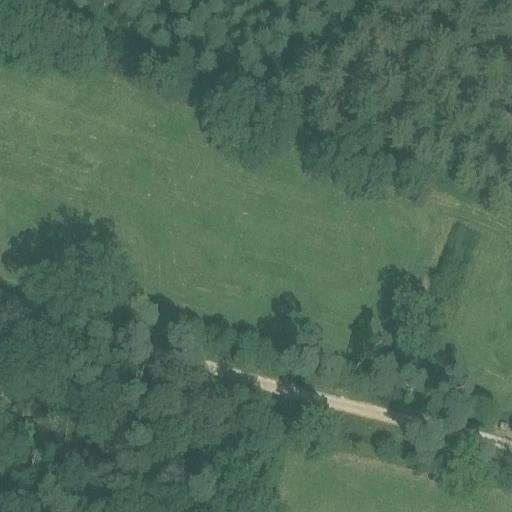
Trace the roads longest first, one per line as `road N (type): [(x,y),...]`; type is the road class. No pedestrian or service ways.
road 1 (track): [(120,342),(511,449)]
road 2 (track): [(0,295),(120,342)]
